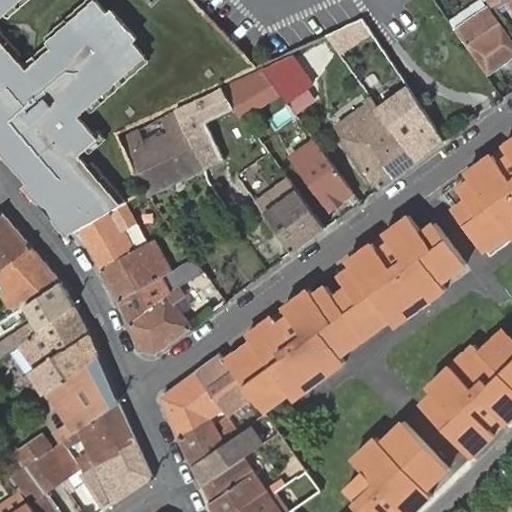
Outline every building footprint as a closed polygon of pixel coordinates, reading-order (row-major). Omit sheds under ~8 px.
[(126,201),(147,189),(122,135),(120,132),(261,67),(209,13),(196,0),(0,0),(0,131),(5,138),(15,130),(24,140),(14,150),(37,175),(32,180),(76,230),(126,201)] [(262,0),(222,0),(209,12),(248,53),(282,20),(262,0)] [(458,28),(469,44),(471,43),(493,73),(511,58),(511,38),(489,7),(458,28)] [(365,19),(330,34),(342,54),(374,33),(365,19)] [(293,54),(265,66),(284,92),(290,100),(307,88),(297,72),(303,67),(293,54)] [(265,66),(250,73),(254,82),(258,80),(269,100),(284,92),(265,66)] [(254,82),(250,73),(226,84),(242,115),(265,102),(269,100),(258,80),(254,82)] [(311,84),(307,88),(290,100),(300,114),(321,98),(311,84)] [(418,159),(445,139),(412,86),(382,108),(418,159)] [(178,108),(203,168),(225,158),(208,121),(229,110),(220,89),(178,108)] [(381,185),(418,159),(382,108),(374,97),(367,102),(369,105),(375,113),(353,129),(347,121),(339,127),(381,185)] [(369,105),(347,121),(353,129),(375,113),(369,105)] [(150,196),(203,168),(178,108),(164,115),(172,132),(145,144),(137,129),(122,135),(147,189),(150,196)] [(317,138),(311,129),(298,138),(304,147),(317,138)] [(9,154),(14,150),(24,140),(15,130),(5,138),(8,142),(2,147),(9,154)] [(293,155),(329,208),(355,190),(317,138),(304,147),(293,155)] [(511,152),(510,154),(504,146),(466,174),(471,181),(460,189),(467,200),(454,210),(485,251),(509,233),(511,236),(511,152)] [(9,154),(32,180),(37,175),(14,150),(9,154)] [(259,202),(293,250),(327,225),(292,176),(259,202)] [(90,244),(101,265),(134,247),(122,226),(135,219),(126,201),(76,230),(90,244)] [(3,212),(0,214),(0,271),(32,248),(3,212)] [(416,222),(411,215),(386,233),(391,241),(416,222)] [(135,219),(122,226),(134,247),(147,240),(135,219)] [(391,241),(386,233),(348,262),(352,268),(340,278),(347,288),(335,297),(366,338),(390,319),(396,326),(446,288),(441,283),(466,263),(436,222),(423,231),(416,222),(391,241)] [(511,236),(509,233),(485,251),(489,257),(511,240),(511,236)] [(101,265),(119,298),(167,273),(173,269),(155,236),(147,240),(134,247),(101,265)] [(61,282),(32,248),(0,271),(0,279),(8,291),(4,293),(15,306),(20,304),(23,307),(61,282)] [(175,288),(182,285),(207,271),(199,256),(173,269),(167,273),(175,288)] [(119,298),(132,321),(175,288),(167,273),(119,298)] [(156,351),(192,325),(184,313),(175,300),(184,293),(182,285),(175,288),(132,321),(142,347),(156,351)] [(366,338),(335,297),(327,287),(314,296),(318,302),(306,310),(304,308),(291,317),(285,308),(247,337),(251,342),(228,360),(255,397),(266,413),(289,395),(295,402),(346,363),(341,357),(366,338)] [(76,309),(65,288),(33,311),(36,319),(5,340),(7,342),(12,350),(17,347),(46,328),(76,309)] [(314,296),(310,290),(285,308),(291,317),(304,308),(306,310),(318,302),(314,296)] [(184,293),(175,300),(184,313),(194,306),(184,293)] [(89,335),(76,309),(46,328),(61,353),(89,335)] [(61,353),(46,328),(17,347),(28,366),(21,371),(25,377),(61,353)] [(511,340),(503,331),(480,352),(475,347),(431,389),(435,395),(423,407),(437,422),(452,437),(465,451),(488,430),(493,436),(511,417),(511,340)] [(99,358),(89,335),(61,353),(25,377),(39,398),(99,358)] [(12,350),(7,342),(0,346),(0,347),(5,355),(12,350)] [(224,354),(198,373),(230,415),(237,410),(231,403),(241,396),(247,403),(255,397),(228,360),(224,354)] [(120,404),(99,358),(39,398),(48,412),(60,404),(74,423),(62,432),(68,440),(70,438),(120,404)] [(164,398),(182,438),(211,418),(215,422),(224,417),(227,421),(232,418),(230,415),(198,373),(164,398)] [(231,403),(237,410),(247,403),(241,396),(231,403)] [(137,441),(120,404),(70,438),(74,444),(93,432),(100,449),(84,460),(88,466),(91,471),(137,441)] [(211,418),(182,438),(195,468),(244,434),(232,418),(227,421),(231,428),(222,433),(215,422),(211,418)] [(437,422),(420,439),(434,454),(452,437),(437,422)] [(416,511),(433,496),(429,491),(450,470),(434,454),(420,439),(405,423),(384,444),(378,439),(356,461),(366,472),(349,488),(361,501),(357,505),(357,507),(360,510),(357,511),(416,511)] [(471,457),(493,436),(488,430),(465,451),(471,457)] [(20,455),(4,464),(25,495),(36,511),(60,511),(50,498),(28,466),(50,452),(52,451),(46,442),(42,436),(19,452),(20,455)] [(46,442),(52,451),(59,445),(54,437),(46,442)] [(74,444),(70,438),(68,440),(59,445),(52,451),(50,452),(68,479),(88,466),(84,460),(74,444)] [(153,477),(137,441),(91,471),(107,508),(153,477)] [(68,479),(50,452),(28,466),(50,498),(68,485),(65,481),(68,479)] [(204,487),(214,511),(293,511),(295,511),(324,492),(301,461),(291,468),(299,477),(270,495),(245,461),(204,487)] [(0,511),(36,511),(25,495),(0,510),(0,511)]
